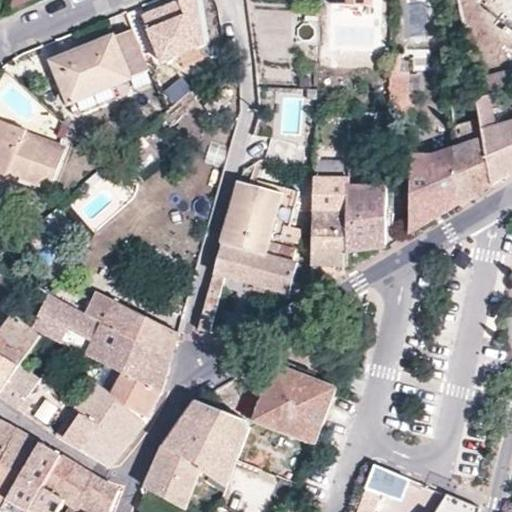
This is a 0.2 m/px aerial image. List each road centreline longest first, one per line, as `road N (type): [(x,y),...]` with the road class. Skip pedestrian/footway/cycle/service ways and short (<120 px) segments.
road 1 (residential): [(190,381),(194,313),(245,120),(230,0)]
road 2 (tertiary): [(190,381),(511,195)]
road 3 (residential): [(0,408),(133,489)]
road 4 (tertiary): [(133,489),(190,381)]
